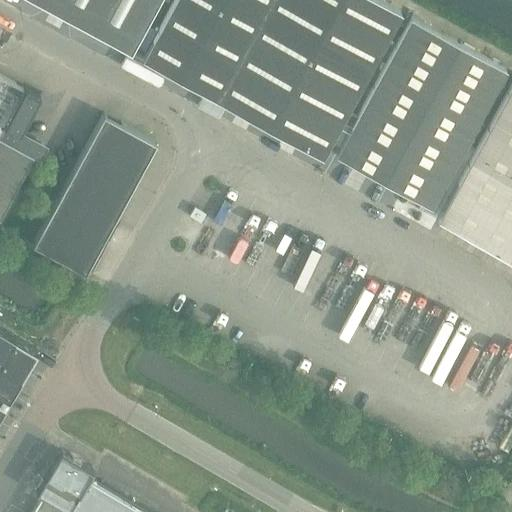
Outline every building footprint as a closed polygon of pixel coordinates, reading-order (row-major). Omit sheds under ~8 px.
[(157,0),(35,0),(130,51),(157,0)] [(340,120),(346,110),(400,11),(379,0),(173,0),(142,57),(321,155),(340,120)] [(336,154),(430,206),(505,69),(410,17),(357,115),(351,126),(336,154)] [(0,213),(33,153),(30,152),(0,135),(0,130),(23,88),(0,74),(0,213)] [(511,81),(437,218),(511,259),(511,81)] [(24,86),(23,88),(0,130),(0,135),(30,152),(36,141),(19,132),(40,95),(24,86)] [(340,120),(351,126),(357,115),(346,110),(340,120)] [(110,223),(155,141),(103,112),(32,243),(84,271),(88,264),(93,267),(116,224),(115,224),(114,225),(110,223)] [(0,408),(35,349),(0,327),(0,408)] [(36,491),(41,494),(69,510),(90,474),(93,469),(60,450),(36,491)] [(154,511),(90,474),(69,510),(41,494),(30,511),(154,511)]
